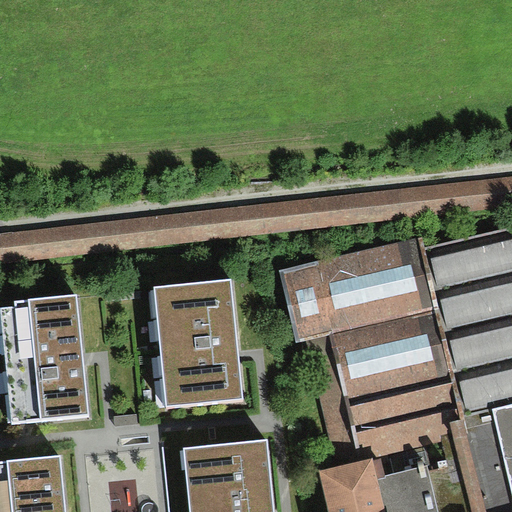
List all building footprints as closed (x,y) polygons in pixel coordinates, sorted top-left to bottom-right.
[(0,258),(511,196),(511,170),(0,232),(0,258)] [(422,236),(280,270),(297,343),(306,341),(337,468),(320,472),(329,511),(511,511),(511,245),(508,227),(425,247),(422,236)] [(241,398),(227,285),(151,294),(165,407),(241,398)] [(89,412),(75,297),(9,305),(22,419),(89,412)] [(273,511),(265,444),(182,454),(189,511),(273,511)] [(0,511),(64,511),(61,459),(0,463),(0,511)]
